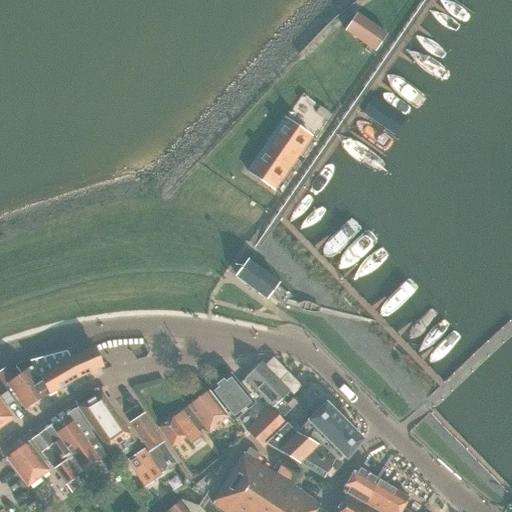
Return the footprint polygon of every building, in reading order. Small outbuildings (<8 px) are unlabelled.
[(386,34),(383,32),(356,13),(345,30),(374,51),(386,34)] [(247,171),(273,189),(310,135),(284,118),(247,171)] [(265,298),(277,281),(248,260),(236,276),(265,298)] [(77,377),(101,367),(93,348),(69,358),(66,351),(21,362),(15,367),(20,374),(6,383),(25,409),(45,395),(77,377)] [(281,399),(288,391),(260,363),(245,378),(272,407),(281,416),(290,408),(281,399)] [(254,403),(230,374),(208,390),(232,421),(254,403)] [(208,432),(227,416),(208,391),(187,406),(208,432)] [(134,441),(128,432),(101,392),(77,407),(112,457),(120,450),(134,441)] [(0,426),(11,419),(0,403),(0,426)] [(325,403),(295,432),(287,423),(285,425),(266,444),(276,450),(281,446),(327,473),(343,457),(344,458),(362,440),(325,403)] [(266,444),(285,425),(269,408),(246,430),(262,447),(266,444)] [(105,455),(93,436),(74,409),(66,414),(49,425),(31,439),(40,452),(71,493),(82,485),(76,477),(78,475),(66,459),(64,460),(62,457),(69,452),(83,472),(99,461),(98,460),(105,455)] [(189,444),(201,436),(182,410),(158,427),(171,446),(184,437),(189,444)] [(357,418),(370,432),(379,423),(366,410),(357,418)] [(163,471),(175,463),(162,443),(143,413),(130,422),(149,451),(150,451),(163,471)] [(27,442),(5,458),(27,486),(48,470),(27,442)] [(314,511),(319,504),(261,465),(254,460),(258,454),(248,447),(245,453),(243,452),(211,503),(223,511),(314,511)] [(149,451),(146,454),(143,449),(126,460),(144,487),(161,476),(159,473),(163,471),(150,451),(149,451)] [(293,482),(300,471),(283,460),(276,472),(293,482)] [(363,503),(375,478),(356,467),(342,491),(363,503)] [(398,485),(410,495),(421,484),(409,473),(398,485)] [(408,498),(375,478),(363,503),(364,504),(365,503),(380,511),(411,511),(403,507),(408,498)] [(376,511),(372,509),(344,494),(333,511),(376,511)] [(186,511),(178,502),(165,511),(186,511)]
